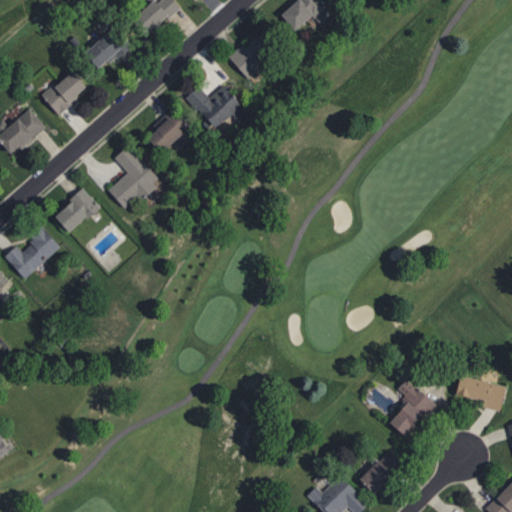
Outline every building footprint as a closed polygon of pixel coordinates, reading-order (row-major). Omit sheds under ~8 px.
[(155,0),(132,19),(145,36),(182,6),(176,0),(155,0)] [(323,0),(294,0),(281,12),(296,30),(328,5),(323,0)] [(88,51),(100,67),(125,49),(110,32),(88,51)] [(264,32),(232,59),(249,78),(280,50),(264,32)] [(43,93),(58,113),(89,87),(73,69),(43,93)] [(225,84),(197,107),(215,128),(244,105),(225,84)] [(0,134),(0,136),(13,153),(48,126),(31,107),(0,134)] [(147,137),(177,111),(194,129),(162,155),(147,137)] [(116,157),(128,172),(109,189),(125,207),(159,178),(131,146),(116,157)] [(84,187),(54,215),(70,232),(103,205),(84,187)] [(42,224),(6,256),(25,278),(62,245),(42,224)] [(0,268),(19,289),(0,307),(0,268)] [(449,395),(453,373),(502,385),(496,409),(449,395)] [(381,423),(402,399),(398,398),(400,394),(393,388),(400,379),(432,402),(422,414),(417,411),(397,435),(381,423)] [(511,420),(503,423),(511,453),(511,420)] [(352,478),(371,458),(374,461),(386,448),(402,460),(372,494),(352,478)] [(302,494),(317,508),(314,511),(334,511),(344,505),(351,511),(355,511),(367,501),(336,474),(319,491),(312,485),(302,494)] [(485,511),(480,507),(508,479),(511,482),(511,506),(506,511),(485,511)]
